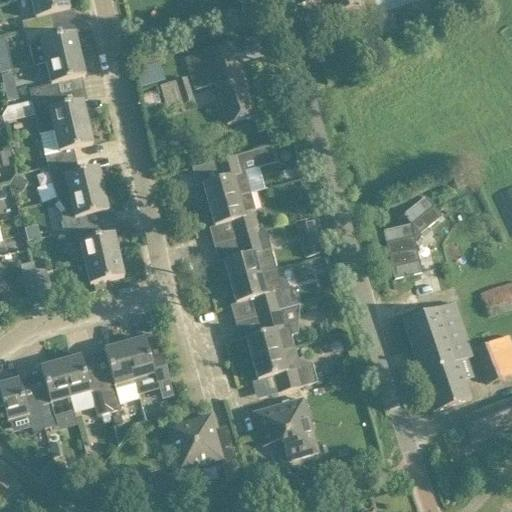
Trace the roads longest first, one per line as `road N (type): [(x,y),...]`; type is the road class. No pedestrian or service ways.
road 1 (tertiary): [(430,511),(280,0)]
road 2 (residential): [(168,292),(103,0)]
road 3 (residential): [(0,355),(47,328),(168,292)]
